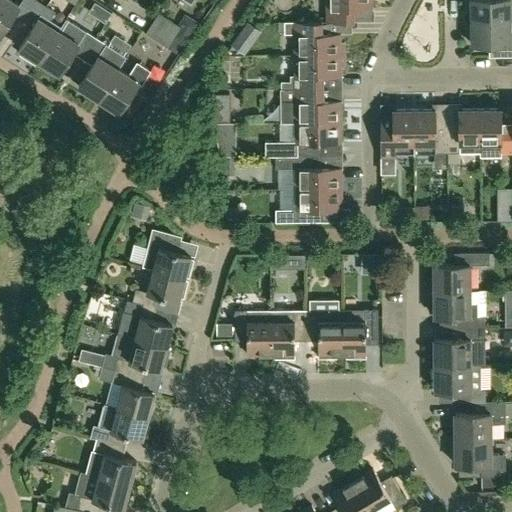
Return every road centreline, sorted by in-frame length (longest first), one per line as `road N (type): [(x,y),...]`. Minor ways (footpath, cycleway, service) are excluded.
road 1 (residential): [(214,399),(234,391),(344,389),(385,403)]
road 2 (residential): [(253,511),(404,423)]
road 3 (residential): [(385,403),(415,363),(411,251)]
road 4 (residential): [(214,399),(197,354),(226,249)]
road 5 (residential): [(374,214),(370,77)]
road 6 (residential): [(162,511),(184,434),(214,399)]
